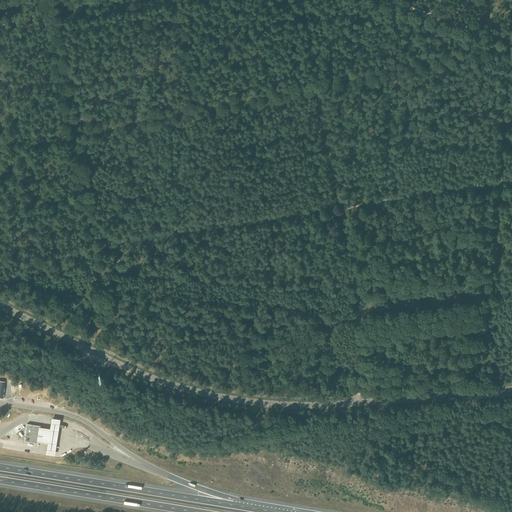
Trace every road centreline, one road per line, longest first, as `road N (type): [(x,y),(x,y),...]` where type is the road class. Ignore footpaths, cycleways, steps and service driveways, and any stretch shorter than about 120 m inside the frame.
road 1 (tertiary): [(0,305),(144,375),(234,399),(316,405),(511,393)]
road 2 (track): [(511,180),(92,249),(109,352)]
road 3 (track): [(72,134),(511,40)]
road 4 (motorway): [(233,505),(0,467)]
road 5 (track): [(137,0),(49,13),(72,134)]
road 6 (track): [(0,262),(36,264),(92,249),(72,134)]
road 7 (track): [(339,210),(371,402)]
road 8 (motorway): [(0,481),(191,511)]
road 9 (track): [(383,0),(511,40)]
